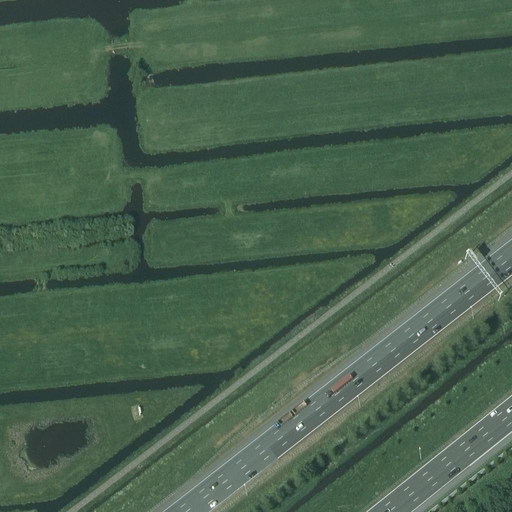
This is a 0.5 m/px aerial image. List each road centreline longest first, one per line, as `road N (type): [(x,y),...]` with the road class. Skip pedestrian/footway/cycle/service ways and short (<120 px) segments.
road 1 (motorway): [(511,256),(185,511)]
road 2 (motorway): [(388,511),(511,413)]
